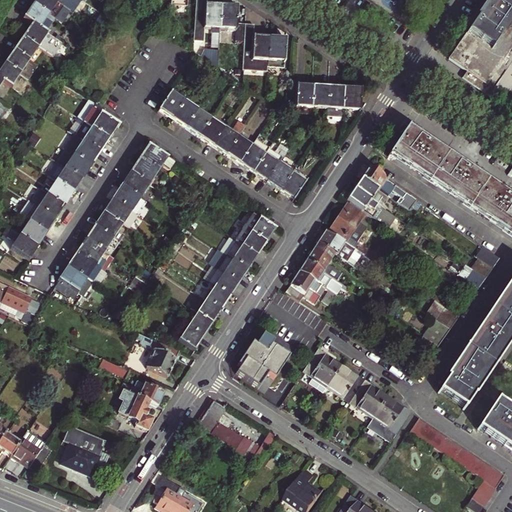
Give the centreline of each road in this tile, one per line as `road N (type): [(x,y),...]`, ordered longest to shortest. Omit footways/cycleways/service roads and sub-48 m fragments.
road 1 (residential): [(301,228),(141,124),(41,272)]
road 2 (residential): [(203,375),(412,511)]
road 3 (tertiary): [(301,228),(403,75)]
road 4 (tertiary): [(203,375),(301,228)]
road 5 (residential): [(511,259),(416,401)]
road 6 (tertiary): [(115,511),(203,375)]
road 7 (residential): [(387,167),(511,250)]
road 8 (residential): [(254,0),(355,65),(367,51)]
road 9 (residential): [(403,75),(511,147)]
